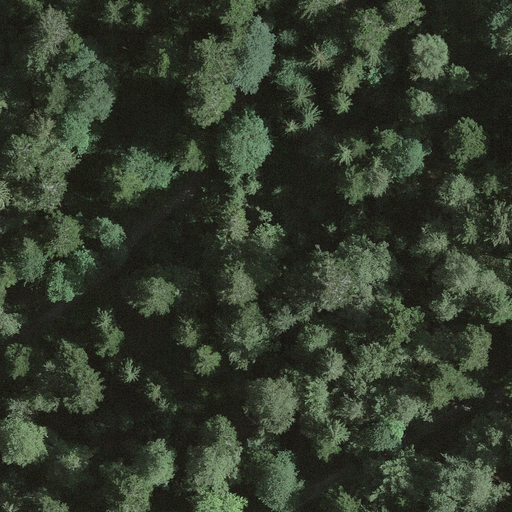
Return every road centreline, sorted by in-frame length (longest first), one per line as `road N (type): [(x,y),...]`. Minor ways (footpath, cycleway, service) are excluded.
road 1 (track): [(0,353),(193,190),(255,98),(261,50),(296,0)]
road 2 (track): [(284,511),(511,394)]
road 3 (track): [(255,98),(310,27),(362,0)]
